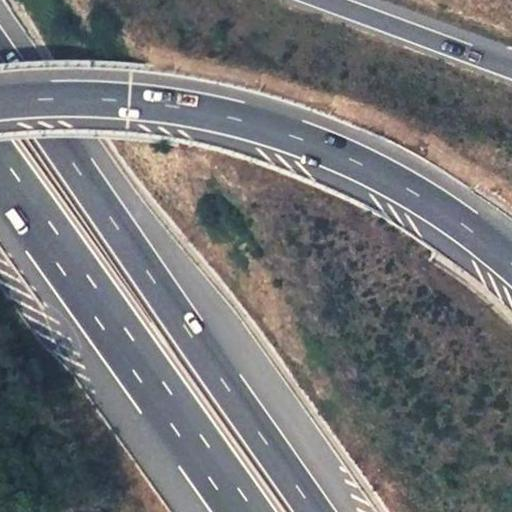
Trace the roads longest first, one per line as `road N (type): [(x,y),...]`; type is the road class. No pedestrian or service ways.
road 1 (motorway): [(316,511),(0,54)]
road 2 (motorway): [(511,263),(412,190),(298,137),(127,98),(0,100)]
road 3 (motorway): [(0,178),(244,511)]
road 4 (motorway): [(511,71),(323,0)]
